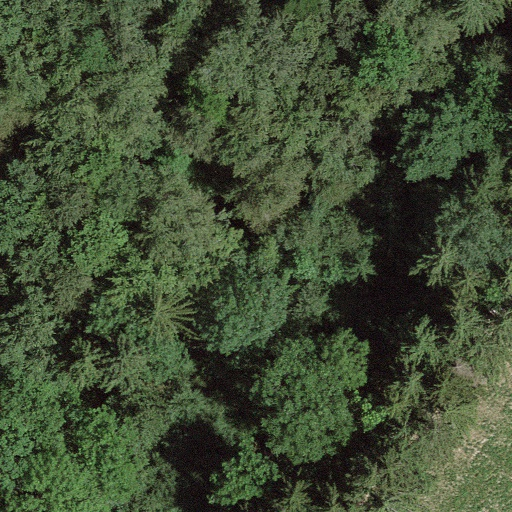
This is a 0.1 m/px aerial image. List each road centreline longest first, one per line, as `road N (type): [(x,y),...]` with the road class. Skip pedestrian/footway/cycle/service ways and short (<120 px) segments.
road 1 (track): [(510,0),(251,200),(201,253)]
road 2 (track): [(201,253),(129,387),(77,511)]
road 3 (track): [(201,253),(177,178),(166,88),(177,0)]
